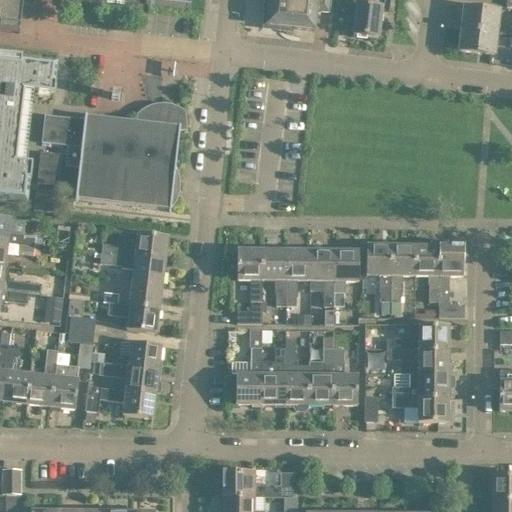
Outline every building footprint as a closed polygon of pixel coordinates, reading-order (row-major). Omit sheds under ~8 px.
[(0,0),(0,29),(10,31),(17,31),(18,32),(19,24),(18,24),(11,24),(13,11),(10,11),(11,5),(13,5),(14,0),(97,0),(97,1),(125,4),(125,0),(144,0),(144,2),(146,2),(189,7),(189,6),(182,5),(182,0),(0,0)] [(328,11),(329,0),(267,0),(265,23),(313,29),(315,10),(328,11)] [(352,33),(377,36),(380,5),(355,2),(352,33)] [(460,27),(496,31),(499,10),(462,6),(460,27)] [(458,49),(493,53),(496,31),(460,27),(458,49)] [(52,81),(54,63),(8,57),(8,54),(0,53),(0,196),(23,200),(26,178),(29,178),(30,169),(13,167),(23,89),(53,93),(54,81),(52,81)] [(83,119),(43,115),(40,141),(66,144),(64,165),(78,166),(74,200),(76,200),(76,199),(168,209),(168,210),(169,210),(170,203),(175,193),(176,182),(174,171),(179,128),(183,127),(182,112),(172,106),(161,104),(159,105),(147,107),(138,114),(138,121),(85,115),(85,114),(84,114),(83,119)] [(39,151),(38,158),(48,159),(49,152),(39,151)] [(59,153),(49,152),(48,159),(59,160),(59,153)] [(43,172),(47,173),(48,166),(37,165),(36,171),(43,172)] [(58,167),(48,166),(47,173),(50,173),(57,174),(58,167)] [(42,183),(43,172),(36,171),(35,182),(42,183)] [(50,173),(47,173),(43,172),(42,183),(49,183),(50,173)] [(57,174),(50,173),(49,183),(56,184),(57,174)] [(34,189),(33,199),(40,200),(41,189),(34,189)] [(41,189),(40,200),(47,201),(48,190),(41,189)] [(48,190),(47,201),(54,201),(55,191),(48,190)] [(40,200),(33,199),(32,209),(39,210),(40,200)] [(39,210),(46,211),(47,201),(40,200),(39,210)] [(47,201),(46,211),(53,212),(54,201),(47,201)] [(7,243),(18,244),(33,245),(35,235),(9,232),(10,218),(0,216),(0,241),(7,242),(7,243)] [(100,253),(164,260),(167,236),(136,232),(134,245),(122,243),(122,245),(101,243),(100,253)] [(427,301),(437,302),(438,240),(430,240),(429,245),(414,245),(414,276),(426,276),(426,283),(427,283),(427,301)] [(462,276),(463,246),(446,245),(446,240),(438,240),(437,302),(437,308),(437,317),(463,317),(463,304),(447,304),(448,276),(462,276)] [(33,246),(33,245),(18,244),(17,254),(32,256),(38,256),(39,247),(33,246)] [(379,301),(380,301),(380,310),(389,310),(390,245),(366,244),(365,276),(378,276),(378,292),(379,292),(379,301)] [(390,313),(400,313),(400,301),(400,292),(401,292),(401,276),(414,276),(414,245),(390,245),(389,310),(390,310),(390,313)] [(236,323),(261,323),(261,301),(261,280),(261,249),(236,249),(236,279),(249,279),(249,310),(236,310),(236,323)] [(274,306),(284,306),(285,249),(261,249),(261,280),(273,280),(273,291),(274,291),(274,306)] [(284,306),(295,306),(295,297),(296,297),(296,281),(309,281),(309,250),(285,249),(284,306)] [(333,281),(333,250),(309,250),(309,281),(309,291),(323,291),(322,307),(332,307),(333,292),(333,281)] [(333,250),(333,281),(357,281),(358,250),(333,250)] [(131,268),(130,280),(161,284),(164,260),(100,253),(99,263),(120,265),(120,267),(131,268)] [(28,293),(35,294),(36,283),(3,279),(5,266),(0,265),(0,289),(28,293)] [(130,280),(127,304),(158,308),(161,284),(130,280)] [(0,305),(1,300),(26,303),(28,293),(0,289),(0,305)] [(102,302),(116,304),(117,293),(103,292),(102,302)] [(333,292),(332,307),(332,309),(343,307),(343,292),(333,292)] [(127,304),(124,329),(155,332),(158,308),(127,304)] [(413,308),(413,317),(437,317),(437,308),(413,308)] [(296,315),(296,324),(309,324),(309,315),(296,315)] [(78,343),(76,366),(89,368),(94,319),(69,316),(66,341),(78,343)] [(417,348),(447,349),(448,324),(418,324),(417,337),(393,337),(393,338),(385,338),(385,348),(417,348)] [(235,403),(259,404),(259,373),(260,373),(260,360),(260,347),(260,329),(248,329),(248,347),(250,347),(250,374),(235,373),(235,403)] [(499,349),(511,349),(511,330),(499,330),(499,349)] [(259,404),(279,404),(283,404),(283,374),(283,348),(283,339),(274,339),(274,348),(273,361),(260,360),(260,373),(259,373),(259,404)] [(283,348),(283,374),(283,404),(279,404),(279,407),(282,410),(292,410),(295,407),(295,404),(307,404),(307,364),(298,364),(298,360),(295,360),(295,353),(294,352),(294,348),(294,343),(291,340),(283,339),(283,348)] [(127,366),(157,370),(160,345),(129,342),(127,355),(121,354),(115,359),(115,364),(115,365),(127,366)] [(0,400),(2,401),(8,345),(0,343),(0,400)] [(2,401),(25,403),(29,373),(17,371),(19,354),(17,354),(18,346),(8,345),(2,401)] [(44,363),(54,364),(55,364),(57,350),(46,348),(44,363)] [(307,404),(331,404),(332,374),(332,348),(322,348),(321,361),(308,361),(308,364),(307,364),(307,404)] [(344,362),(342,362),(342,348),(332,348),(332,374),(331,404),(356,405),(356,373),(344,373),(344,362)] [(417,360),(417,372),(447,373),(447,349),(417,348),(385,348),(385,359),(400,359),(400,360),(417,360)] [(123,389),(154,393),(157,370),(127,366),(115,365),(115,364),(100,362),(99,373),(125,376),(123,389)] [(65,377),(65,372),(59,364),(55,364),(54,364),(53,375),(49,406),(74,409),(77,378),(65,377)] [(499,410),(511,409),(511,370),(511,371),(511,380),(499,380),(499,410)] [(447,373),(417,372),(409,372),(409,386),(405,387),(391,387),(391,396),(405,396),(405,397),(417,396),(447,397),(447,373)] [(29,373),(25,403),(49,406),(53,375),(29,373)] [(122,414),(152,418),(154,393),(123,389),(123,390),(86,385),(84,410),(85,410),(84,421),(93,422),(95,411),(97,412),(98,399),(123,402),(122,414)] [(363,420),(376,421),(376,397),(363,396),(363,420)] [(391,406),(405,406),(405,397),(405,396),(391,396),(391,406)] [(447,422),(447,397),(417,396),(417,421),(447,422)] [(5,494),(14,494),(14,469),(2,469),(2,494),(5,494)] [(253,496),(282,497),(291,497),(292,473),(279,472),(279,485),(253,485),(253,471),(222,471),(222,496),(253,496)] [(511,473),(491,473),(491,498),(511,498),(511,473)] [(4,511),(14,511),(14,494),(5,494),(4,511)] [(263,511),(264,510),(253,510),(253,496),(222,496),(221,511),(263,511)] [(281,511),(291,511),(291,497),(282,497),(281,511)] [(511,511),(511,498),(491,498),(490,511),(511,511)]
